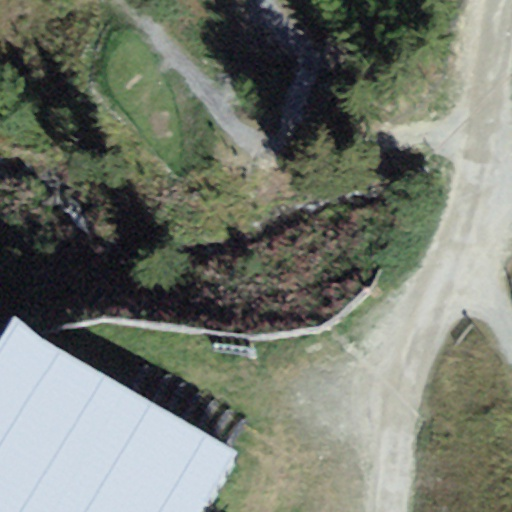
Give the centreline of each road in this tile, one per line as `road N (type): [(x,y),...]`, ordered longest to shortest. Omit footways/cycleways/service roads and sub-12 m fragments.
road 1 (track): [(468,223),(407,367),(388,511)]
road 2 (track): [(503,0),(468,223)]
road 3 (track): [(511,336),(468,223)]
